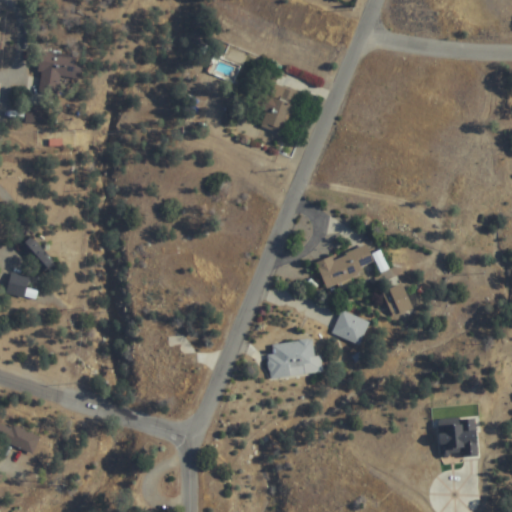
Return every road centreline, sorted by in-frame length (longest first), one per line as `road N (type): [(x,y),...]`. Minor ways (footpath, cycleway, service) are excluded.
road 1 (residential): [(190,511),(196,431),(383,0)]
road 2 (residential): [(511,87),(501,103),(511,151),(508,345),(481,377),(467,412),(488,511)]
road 3 (residential): [(196,431),(0,373)]
road 4 (residential): [(367,46),(511,49)]
